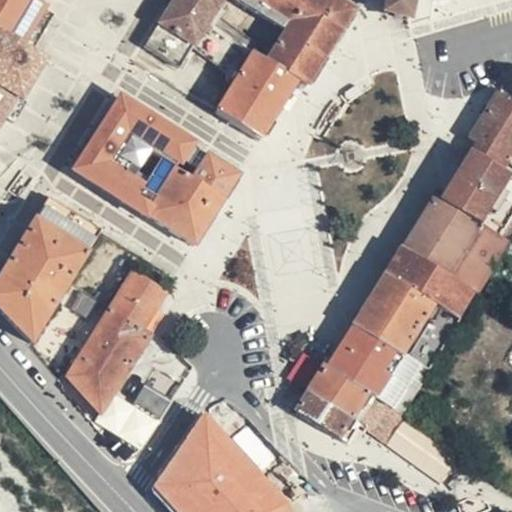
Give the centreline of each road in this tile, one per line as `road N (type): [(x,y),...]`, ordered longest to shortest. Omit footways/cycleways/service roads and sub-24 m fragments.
road 1 (residential): [(122,503),(211,386),(232,388),(342,503),(364,511)]
road 2 (secondary): [(0,370),(122,503)]
road 3 (residential): [(424,0),(408,61),(466,78),(511,62)]
